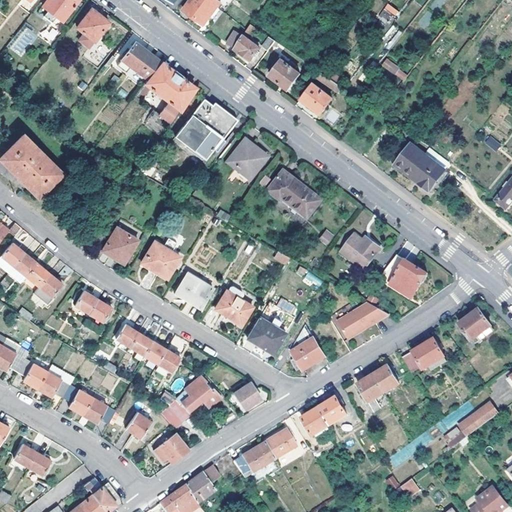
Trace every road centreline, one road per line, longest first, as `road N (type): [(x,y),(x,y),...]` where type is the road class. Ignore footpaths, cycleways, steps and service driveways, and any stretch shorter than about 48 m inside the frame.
road 1 (residential): [(122,0),(485,275)]
road 2 (residential): [(0,194),(124,290),(293,399)]
road 3 (residential): [(293,399),(485,275)]
road 4 (residential): [(143,498),(293,399)]
road 5 (residential): [(0,394),(81,441),(143,498)]
